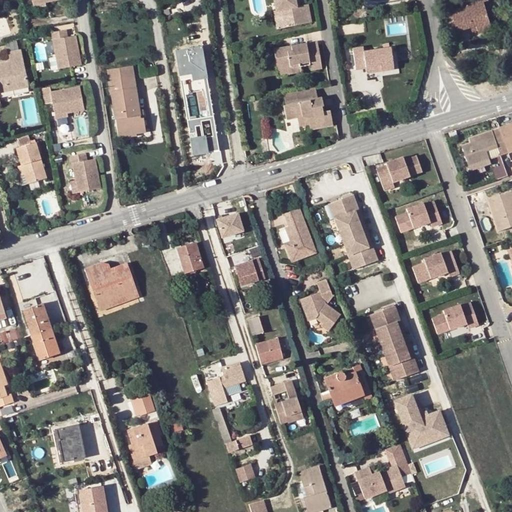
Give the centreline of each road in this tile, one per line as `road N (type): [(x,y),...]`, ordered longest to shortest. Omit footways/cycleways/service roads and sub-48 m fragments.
road 1 (residential): [(352,511),(250,181)]
road 2 (residential): [(241,183),(0,257)]
road 3 (residential): [(428,126),(495,320)]
road 4 (residential): [(428,126),(250,181)]
road 5 (residential): [(241,183),(219,0)]
road 6 (unknown): [(350,150),(322,0)]
road 7 (residential): [(448,120),(426,0)]
